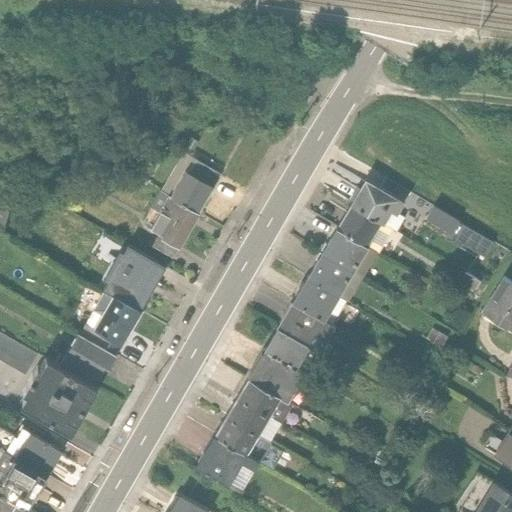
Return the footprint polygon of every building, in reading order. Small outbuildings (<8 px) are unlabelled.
[(183,74),(182,86),(206,87),(207,75),(183,74)] [(213,187),(220,175),(183,153),(160,192),(169,196),(197,213),(213,187)] [(396,215),(403,203),(364,179),(349,206),(379,224),(382,225),(390,213),(396,215)] [(197,213),(169,196),(150,230),(161,236),(160,239),(179,250),(200,214),(197,213)] [(433,207),(426,220),(450,234),(490,258),(498,245),(472,229),(478,220),(441,198),(435,208),(433,207)] [(335,228),(366,246),(379,224),(349,206),(335,228)] [(0,211),(0,235),(2,236),(8,214),(0,211)] [(366,246),(335,228),(320,254),(352,273),(366,246)] [(105,284),(101,290),(111,296),(141,312),(165,268),(126,246),(122,253),(118,252),(101,281),(105,284)] [(337,297),(352,273),(320,254),(305,278),(337,297)] [(464,274),(459,283),(474,291),(479,282),(464,274)] [(511,283),(502,277),(489,297),(480,312),(511,332),(511,283)] [(323,321),(337,297),(305,278),(290,304),(323,321)] [(122,346),(141,312),(111,296),(92,329),(122,346)] [(325,343),(334,327),(323,321),(290,304),(276,328),(310,347),(315,338),(325,343)] [(295,368),(310,347),(276,328),(263,350),(295,368)] [(432,330),(426,340),(441,349),(447,338),(432,330)] [(108,370),(116,356),(77,334),(59,366),(93,386),(104,368),(108,370)] [(0,335),(0,362),(29,379),(41,359),(0,335)] [(451,347),(447,355),(457,360),(461,352),(451,347)] [(295,368),(263,350),(247,377),(280,397),(287,401),(304,374),(295,368)] [(19,405),(70,434),(97,388),(93,386),(59,366),(46,359),(40,369),(36,367),(29,379),(21,392),(25,395),(19,405)] [(235,396),(269,416),(280,397),(247,377),(235,396)] [(257,435),(269,416),(235,396),(224,416),(257,435)] [(246,454),(257,435),(224,416),(212,435),(246,454)] [(511,431),(509,429),(492,456),(511,468),(511,431)] [(61,450),(29,432),(15,457),(47,475),(61,450)] [(241,493),(258,461),(246,454),(212,435),(194,466),(241,493)] [(15,457),(12,456),(0,477),(0,484),(26,500),(31,503),(47,475),(15,457)] [(359,472),(352,483),(362,489),(369,478),(359,472)] [(472,511),(511,511),(511,491),(492,480),(472,511)] [(18,511),(26,500),(0,485),(0,508),(6,511),(18,511)] [(207,511),(208,510),(178,493),(166,511),(207,511)]
